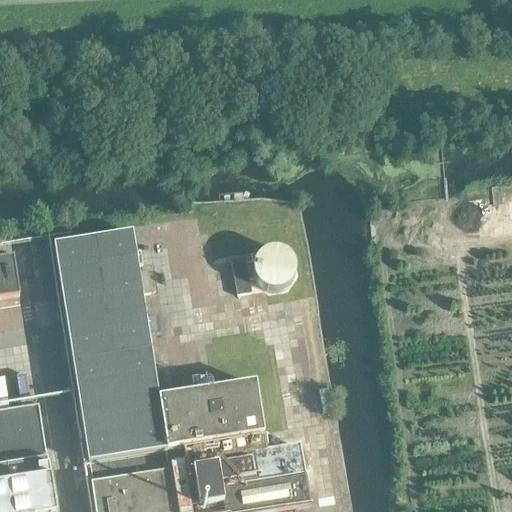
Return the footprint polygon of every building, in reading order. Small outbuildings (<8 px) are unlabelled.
[(94,511),(286,511),(307,508),(298,449),(265,454),(255,386),(157,401),(131,236),(52,248),(54,266),(89,483),(94,511)] [(0,301),(18,298),(14,267),(12,259),(0,260),(0,301)] [(245,259),(230,262),(237,299),(252,297),(245,259)] [(53,511),(37,408),(0,414),(0,511),(53,511)] [(273,436),(266,437),(268,448),(274,447),(273,436)]
